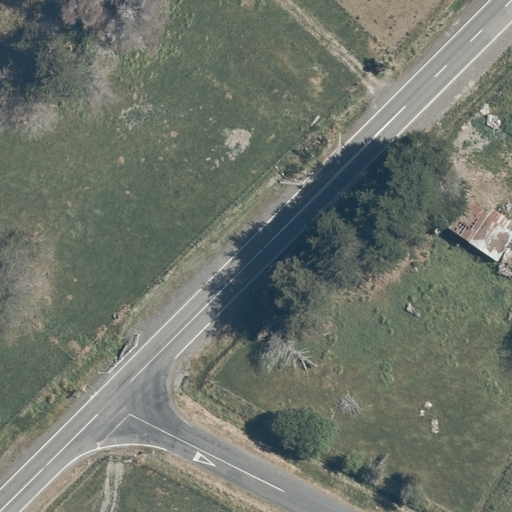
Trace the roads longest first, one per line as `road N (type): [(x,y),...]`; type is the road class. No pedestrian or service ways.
road 1 (tertiary): [(111,400),(511,1)]
road 2 (unclassified): [(320,511),(111,400)]
road 3 (tertiary): [(0,510),(111,400)]
